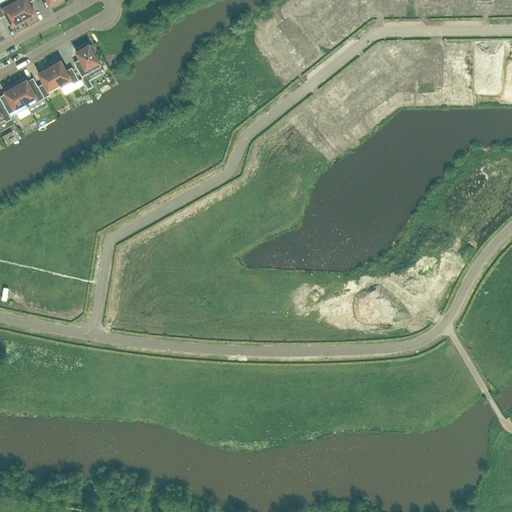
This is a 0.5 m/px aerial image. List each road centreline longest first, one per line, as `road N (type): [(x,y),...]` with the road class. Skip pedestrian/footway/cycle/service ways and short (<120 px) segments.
road 1 (residential): [(511,28),(377,30),(246,135),(228,172),(113,237),(94,334)]
road 2 (residential): [(94,334),(264,350),(405,346),(446,322),(479,261),(511,227)]
road 3 (residential): [(108,0),(106,19),(0,72)]
